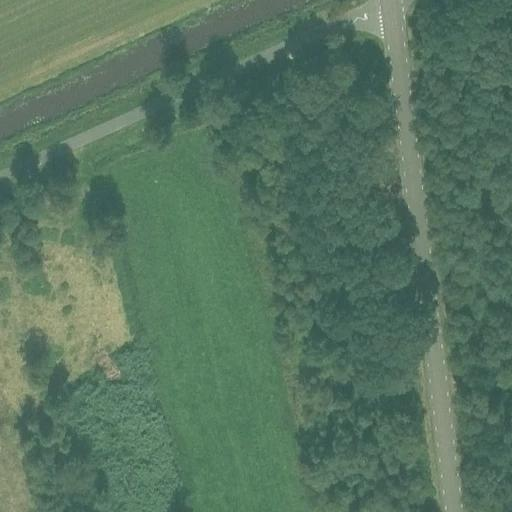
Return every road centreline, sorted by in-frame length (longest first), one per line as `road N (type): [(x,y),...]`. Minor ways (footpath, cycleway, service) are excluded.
road 1 (unclassified): [(453,511),(390,0)]
road 2 (track): [(0,176),(396,0)]
